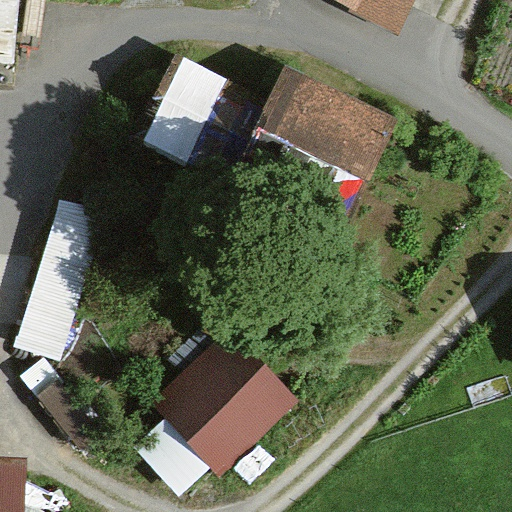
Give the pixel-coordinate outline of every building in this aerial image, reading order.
[(0,0),(0,56),(18,57),(19,0),(0,0)] [(324,0),(397,31),(412,0),(324,0)] [(167,61),(120,150),(326,251),(387,131),(275,77),(259,103),(167,61)] [(62,199),(17,347),(64,361),(110,213),(62,199)] [(228,337),(154,409),(227,481),(302,411),(228,337)] [(0,511),(17,511),(19,463),(0,461),(0,511)]
